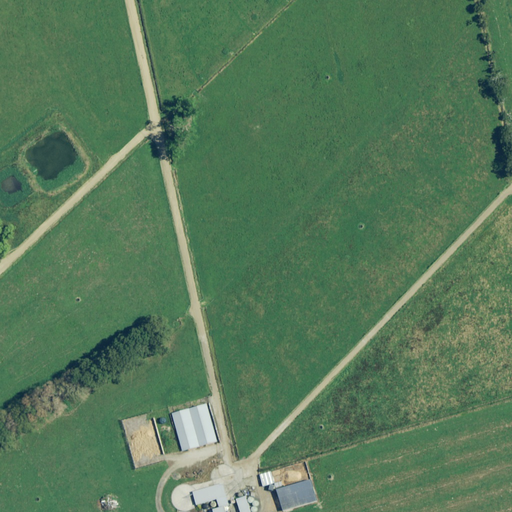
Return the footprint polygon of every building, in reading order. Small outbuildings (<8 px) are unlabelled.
[(189,409),(200,446),(218,441),(207,404),(189,409)] [(200,446),(189,409),(173,413),(183,451),(200,446)] [(275,483),(272,471),(261,474),(264,486),(275,483)] [(318,501),(312,479),(279,489),(285,511),(318,501)] [(230,505),(224,484),(194,492),(197,504),(207,502),(210,511),(226,511),(225,506),(230,505)] [(246,496),(237,499),(241,511),(255,511),(256,511),(257,510),(258,508),(258,507),(259,505),(259,503),(258,502),(257,500),(257,499),(255,498),(254,497),(253,496),(251,496),(249,496),(248,496),(246,496)]
